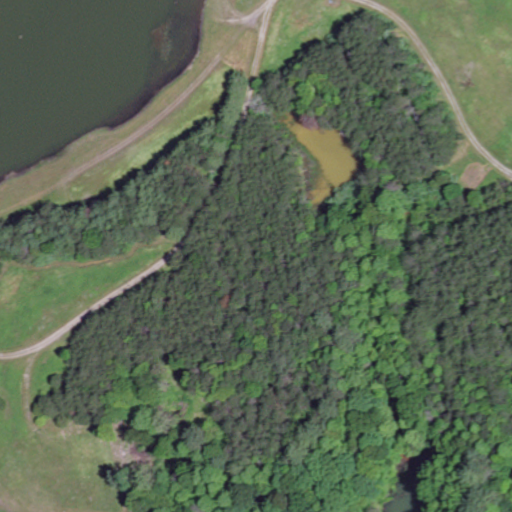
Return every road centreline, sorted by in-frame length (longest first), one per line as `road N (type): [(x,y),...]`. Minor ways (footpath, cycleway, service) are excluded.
road 1 (track): [(0,353),(49,343),(171,257),(205,217),(247,119),(272,0)]
road 2 (track): [(362,0),(398,14),(476,145),(511,174)]
